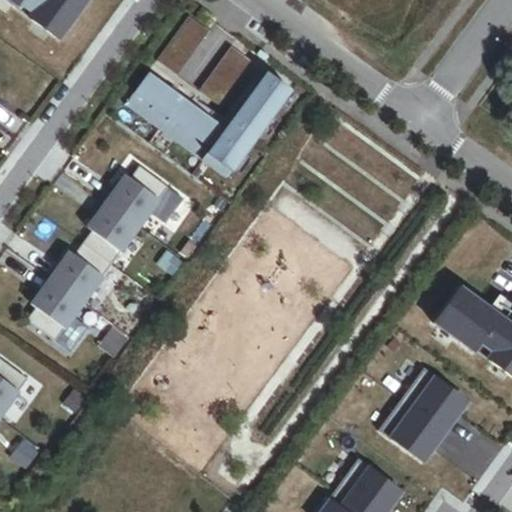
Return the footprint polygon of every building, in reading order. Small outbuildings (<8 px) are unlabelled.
[(59,38),(87,0),(6,0),(16,6),(19,2),(32,12),(29,16),(59,38)] [(32,12),(19,2),(16,6),(14,9),(27,18),(29,16),(32,12)] [(217,20),(202,9),(195,18),(210,29),(217,20)] [(156,62),(177,77),(209,32),(188,17),(156,62)] [(198,92),(220,107),(251,63),(230,48),(198,92)] [(200,161),(226,179),(291,92),(265,73),(224,130),(148,74),(130,99),(166,126),(161,132),(179,146),(184,139),(205,154),(200,161)] [(130,99),(125,105),(161,132),(166,126),(130,99)] [(179,146),(200,161),(205,154),(184,139),(179,146)] [(167,187),(139,167),(130,180),(124,176),(106,202),(142,228),(161,203),(158,200),(167,187)] [(142,228),(106,202),(87,228),(92,232),(82,244),(112,266),(121,253),(123,255),(142,228)] [(112,266),(82,244),(74,256),(69,253),(51,278),(87,305),(105,280),(103,278),(112,266)] [(87,305),(51,278),(31,305),(36,309),(26,322),(55,344),(65,330),(67,332),(87,305)] [(511,376),(511,325),(509,329),(498,320),(499,319),(460,290),(436,322),(475,349),(478,345),(491,355),(488,359),(511,376)] [(491,355),(478,345),(475,349),(472,352),(485,362),(488,359),(491,355)] [(27,380),(0,360),(0,418),(3,421),(21,395),(18,393),(27,380)] [(454,420),(467,403),(424,372),(402,402),(439,429),(449,416),(454,420)] [(422,463),(435,446),(429,442),(439,429),(402,402),(380,431),(422,463)] [(444,433),(454,420),(449,416),(439,429),(444,433)] [(435,446),(444,433),(439,429),(429,442),(435,446)] [(388,510),(400,493),(358,462),(335,492),(363,511),(377,511),(382,506),(388,510)] [(363,511),(335,492),(320,511),(363,511)]
